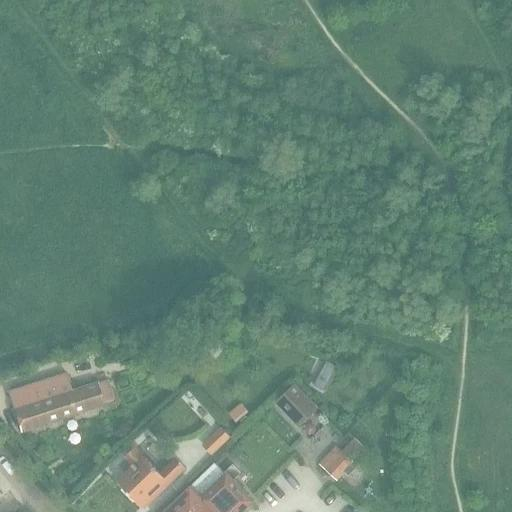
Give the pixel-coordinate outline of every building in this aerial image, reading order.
[(65,373),(7,392),(12,408),(19,430),(113,401),(106,379),(71,390),(65,373)] [(293,384),(275,401),(298,425),(316,408),(293,384)] [(230,436),(221,427),(200,446),(209,456),(230,436)] [(319,463),(326,469),(336,479),(352,462),(342,452),(334,446),(319,463)] [(143,507),(183,468),(175,458),(159,474),(133,447),(124,456),(134,466),(118,481),(143,507)] [(237,511),(250,499),(231,480),(239,472),(231,464),(223,472),(214,463),(162,511),(237,511)]
